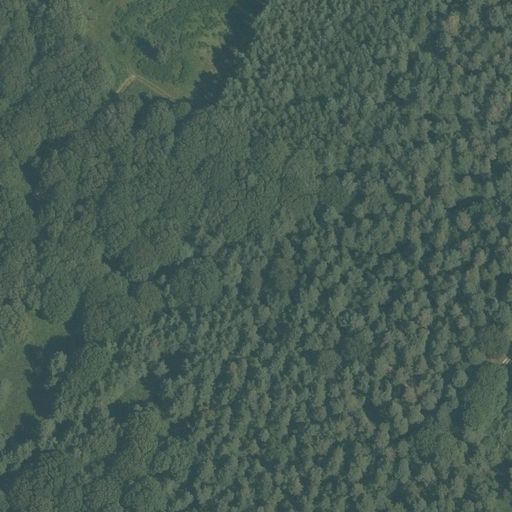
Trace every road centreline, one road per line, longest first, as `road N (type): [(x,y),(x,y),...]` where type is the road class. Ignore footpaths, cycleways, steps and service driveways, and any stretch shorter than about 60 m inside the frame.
road 1 (track): [(458,427),(392,369),(293,307),(277,285),(282,263),(329,194),(328,177),(302,158),(211,122)]
road 2 (track): [(511,357),(400,511)]
